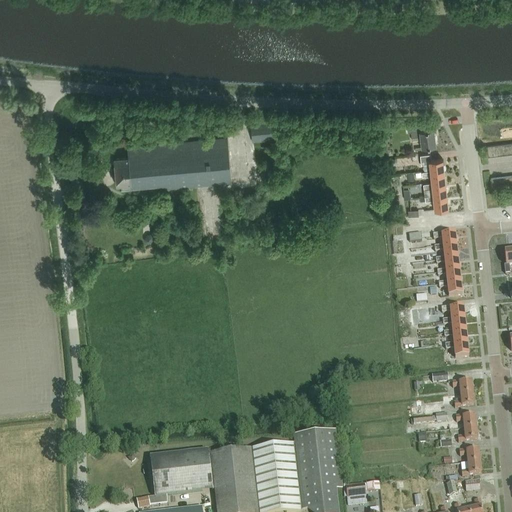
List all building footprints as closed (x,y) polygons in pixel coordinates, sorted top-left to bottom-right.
[(252,142),(280,139),(278,122),(250,124),(252,142)] [(434,129),(419,131),(418,123),(407,125),(408,133),(411,132),(411,137),(419,136),(421,148),(436,146),(434,129)] [(121,189),(156,185),(156,190),(232,183),(227,138),(127,147),(128,157),(113,158),(116,184),(121,184),(121,189)] [(430,154),(420,155),(421,165),(430,164),(430,171),(430,173),(444,171),(442,159),(431,160),(430,154)] [(445,184),(444,171),(430,173),(430,171),(422,172),(422,177),(431,176),(432,183),(432,185),(445,184)] [(432,183),(423,184),(423,189),(432,188),(433,195),(433,197),(446,196),(445,184),(432,185),(432,183)] [(448,209),(446,196),(433,197),(433,195),(420,197),(421,202),(433,201),(434,210),(448,209)] [(443,234),(433,235),(433,240),(442,239),(443,246),(443,248),(456,247),(455,234),(443,236),(443,234)] [(421,235),(410,237),(410,243),(422,242),(421,235)] [(443,246),(434,247),(435,252),(443,252),(444,259),(444,260),(457,259),(456,247),(443,248),(443,246)] [(444,259),(436,260),(436,265),(445,264),(446,271),(446,272),(459,271),(457,259),(444,260),(444,259)] [(446,271),(437,272),(437,277),(446,276),(447,283),(447,285),(460,283),(459,271),(446,272),(446,271)] [(447,283),(438,284),(439,289),(448,288),(449,297),(461,296),(460,283),(447,285),(447,283)] [(450,308),(441,309),(442,314),(450,313),(451,320),(451,322),(464,320),(463,308),(451,309),(450,308)] [(451,320),(443,321),(443,326),(451,325),(452,332),(452,334),(466,333),(464,320),(451,322),(451,320)] [(452,332),(443,333),(444,338),(453,337),(453,344),(454,346),(467,345),(466,333),(452,334),(452,332)] [(453,344),(445,345),(445,350),(454,349),(455,359),(468,357),(467,345),(454,346),(453,344)] [(448,375),(432,376),(433,383),(448,382),(448,375)] [(459,382),(452,383),(452,389),(460,388),(460,395),(472,394),(471,382),(459,383),(459,382)] [(456,403),(454,404),(454,409),(462,408),(474,406),(472,394),(460,395),(461,400),(455,401),(456,403)] [(422,405),(416,406),(416,407),(413,408),(414,415),(423,414),(422,405)] [(440,407),(425,408),(426,415),(441,413),(440,407)] [(447,414),(436,415),(436,417),(436,422),(436,423),(447,422),(447,414)] [(463,416),(455,417),(456,423),(463,422),(464,430),(476,428),(475,416),(463,417),(463,416)] [(465,437),(458,438),(458,443),(466,443),(466,442),(477,440),(476,428),(464,430),(465,437)] [(292,437),(293,445),(300,511),(336,511),(334,491),(341,491),(335,432),(292,437)] [(419,443),(427,443),(426,434),(419,434),(419,443)] [(445,437),(440,437),(441,448),(452,447),(451,441),(446,442),(445,437)] [(216,511),(300,511),(293,445),(210,455),(210,451),(149,457),(154,498),(167,497),(214,492),(216,511)] [(466,451),(459,451),(460,457),(467,456),(467,463),(479,461),(478,451),(466,452),(466,451)] [(468,469),(462,469),(462,478),(470,477),(470,476),(481,475),(479,461),(467,463),(468,469)] [(478,480),(465,482),(466,492),(479,490),(478,480)] [(379,483),(366,484),(367,493),(380,491),(379,483)] [(348,487),(346,487),(348,506),(366,504),(365,497),(367,496),(367,495),(367,493),(366,484),(348,487)] [(454,484),(446,486),(448,497),(457,495),(454,484)] [(420,496),(414,497),(415,507),(422,506),(420,496)] [(149,498),(149,497),(137,499),(139,509),(151,506),(149,498)] [(154,498),(149,498),(151,506),(167,504),(167,497),(154,498)] [(475,508),(469,510),(469,511),(481,511),(481,508),(482,508),(480,500),(474,501),(475,508)] [(460,505),(454,506),(455,511),(469,511),(469,510),(467,502),(460,504),(460,505)]
